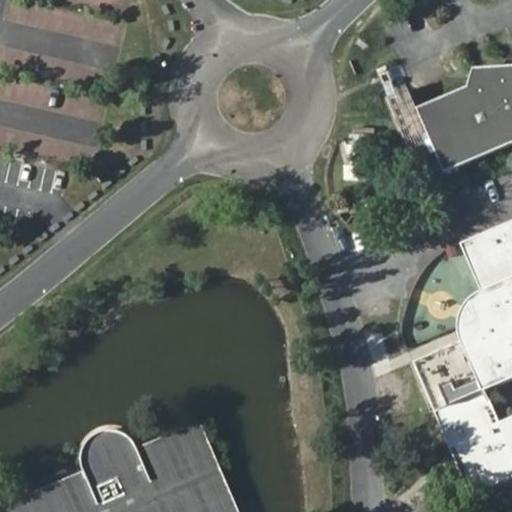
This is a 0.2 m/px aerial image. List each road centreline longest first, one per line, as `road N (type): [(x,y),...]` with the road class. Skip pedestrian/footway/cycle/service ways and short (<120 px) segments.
road 1 (residential): [(278,149),(331,255),(379,511)]
road 2 (unclassified): [(0,309),(210,134)]
road 3 (unclassified): [(293,55),(258,39),(221,49),(207,63),(196,99),(210,134)]
